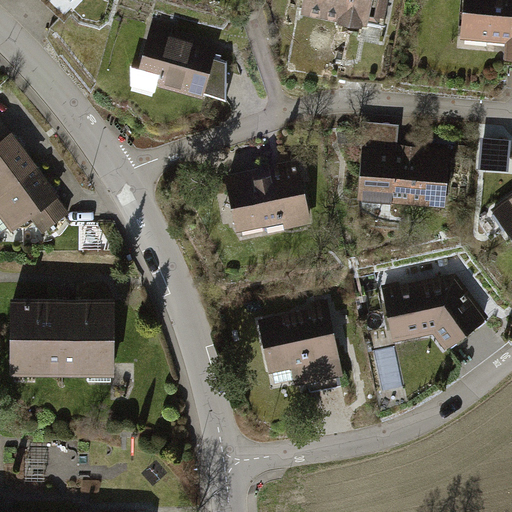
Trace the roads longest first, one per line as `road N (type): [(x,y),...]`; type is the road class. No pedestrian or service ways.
road 1 (residential): [(120,178),(284,114),(336,105),(511,119)]
road 2 (residential): [(226,460),(363,445),(399,433),(511,358)]
road 3 (residential): [(226,460),(175,284),(120,178)]
road 4 (residential): [(120,178),(0,28)]
